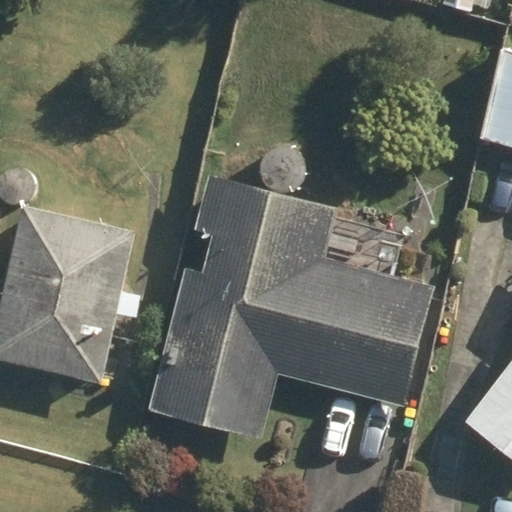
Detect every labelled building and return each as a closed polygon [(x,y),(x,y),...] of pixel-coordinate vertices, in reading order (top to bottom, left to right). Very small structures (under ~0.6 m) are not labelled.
[(441,0),(439,10),(467,15),(470,0),(441,0)] [(511,56),(502,54),(480,144),(511,152),(511,56)] [(283,192),(291,191),(298,187),(304,182),(307,174),(307,166),(305,159),(301,152),(294,148),(287,145),(279,146),(272,148),(266,153),(262,159),(260,167),(261,174),(264,181),(269,187),(275,191),(283,192)] [(0,195),(3,197),(11,196),(18,192),(24,186),(27,179),(28,171),(26,163),(21,157),(15,152),(7,150),(0,150),(0,195)] [(38,170),(30,204),(88,217),(96,182),(38,170)] [(205,179),(146,407),(258,437),(274,377),(399,409),(430,289),(321,261),(333,212),(205,179)] [(19,208),(0,289),(0,365),(94,388),(111,317),(131,321),(136,299),(116,295),(130,234),(19,208)] [(511,359),(461,427),(511,465),(511,359)]
